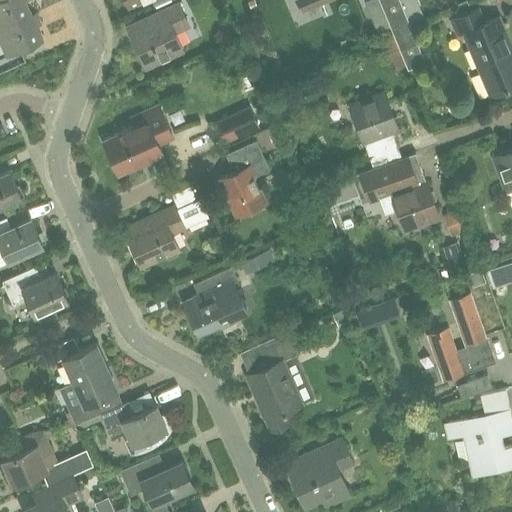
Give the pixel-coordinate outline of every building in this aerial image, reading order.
[(0,0),(0,28),(30,14),(24,1),(25,0),(0,0)] [(296,0),(301,10),(324,0),(296,0)] [(378,0),(393,33),(410,25),(410,24),(405,12),(399,0),(378,0)] [(156,27),(132,37),(139,51),(140,50),(146,63),(181,48),(171,26),(186,20),(178,2),(150,14),(156,27)] [(420,6),(405,12),(410,24),(425,17),(420,6)] [(477,8),(451,20),(457,34),(463,32),(490,95),(511,86),(511,62),(506,49),(511,47),(497,16),(483,22),(477,8)] [(30,14),(0,28),(0,43),(6,57),(42,40),(36,26),(40,24),(35,12),(30,14)] [(425,61),(410,25),(393,33),(398,47),(407,68),(425,61)] [(393,33),(383,37),(389,51),(398,47),(393,33)] [(397,130),(384,92),(350,104),(373,167),(401,157),(392,132),(397,130)] [(172,136),(161,112),(158,105),(131,117),(134,125),(103,139),(117,172),(162,152),(158,143),(172,136)] [(224,141),(257,126),(249,108),(216,122),(224,141)] [(251,163),(233,171),(220,177),(235,214),(265,201),(254,175),(269,169),(256,139),(243,144),(251,163)] [(511,149),(494,156),(506,189),(511,187),(511,149)] [(405,229),(438,217),(415,152),(401,157),(351,175),(361,203),(379,196),(385,213),(398,209),(405,229)] [(0,173),(0,204),(21,194),(9,169),(0,173)] [(177,254),(178,250),(171,232),(183,226),(182,224),(204,214),(197,197),(175,207),(174,204),(124,227),(140,263),(163,252),(165,256),(169,257),(177,254)] [(444,213),(451,235),(468,229),(461,208),(444,213)] [(0,247),(2,246),(7,258),(42,242),(31,217),(11,226),(0,231),(0,247)] [(458,241),(449,244),(440,247),(447,268),(456,265),(465,262),(458,241)] [(240,261),(245,270),(264,262),(259,252),(240,261)] [(506,283),(500,264),(487,268),(493,287),(506,283)] [(38,278),(32,265),(2,279),(13,305),(28,298),(35,313),(67,298),(55,270),(38,278)] [(197,334),(246,312),(232,281),(237,279),(231,266),(199,280),(205,292),(183,302),(197,334)] [(472,286),(486,281),(481,269),(468,273),(472,286)] [(487,337),(486,334),(484,335),(470,292),(450,299),(466,346),(455,350),(447,327),(428,334),(439,366),(437,366),(441,377),(482,363),(474,341),(487,337)] [(361,325),(400,319),(396,299),(358,306),(361,325)] [(301,402),(281,360),(300,351),(299,350),(314,343),(309,332),(304,334),(302,330),(292,334),(289,328),(259,342),(269,364),(247,374),(254,390),(257,388),(261,397),(258,399),(272,430),(291,421),(286,409),(301,402)] [(74,380),(107,365),(96,341),(74,351),(68,338),(42,350),(48,363),(64,356),(74,380)] [(107,365),(74,380),(84,403),(70,409),(76,422),(101,412),(95,399),(117,389),(107,365)] [(492,388),(487,374),(457,385),(461,398),(492,388)] [(446,439),(464,434),(474,474),(511,464),(511,425),(503,389),(480,395),(485,414),(443,424),(446,439)] [(134,412),(129,399),(101,412),(112,437),(127,431),(129,437),(126,440),(131,451),(140,450),(142,450),(145,449),(150,448),(153,447),(156,445),(159,443),(162,441),(165,438),(166,436),(168,434),(171,431),(172,427),(166,414),(162,414),(157,403),(134,412)] [(58,462),(43,429),(32,431),(19,437),(24,448),(1,458),(5,466),(1,470),(6,480),(12,482),(58,462)] [(337,471),(350,465),(351,464),(340,439),(285,465),(305,506),(322,498),(326,506),(349,496),(337,471)] [(139,460),(128,465),(120,469),(131,493),(148,486),(154,501),(193,483),(182,459),(146,475),(139,460)] [(26,511),(69,511),(65,502),(82,494),(73,473),(42,487),(31,491),(36,502),(24,507),(26,511)] [(96,500),(99,511),(113,511),(109,496),(96,500)]
